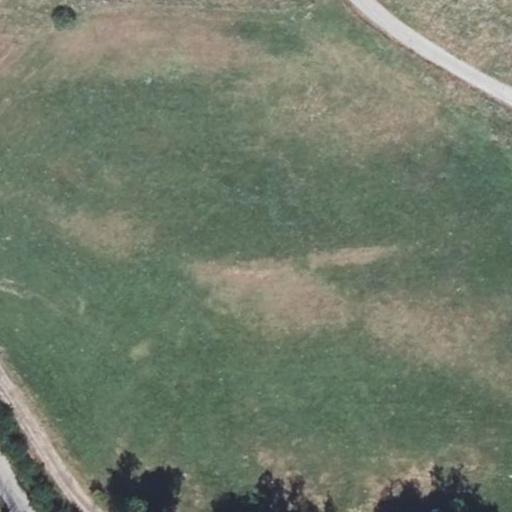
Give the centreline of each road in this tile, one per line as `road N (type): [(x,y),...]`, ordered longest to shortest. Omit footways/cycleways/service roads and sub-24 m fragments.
road 1 (unclassified): [(362,0),(401,35),(511,99)]
road 2 (track): [(0,382),(82,511)]
